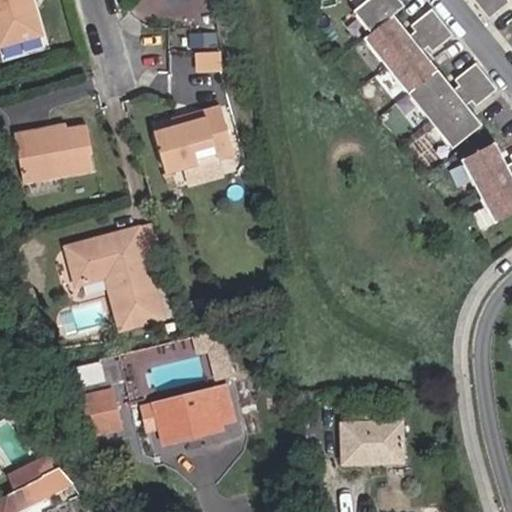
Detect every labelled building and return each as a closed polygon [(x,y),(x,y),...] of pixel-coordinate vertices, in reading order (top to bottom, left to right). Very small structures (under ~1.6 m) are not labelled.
[(0,0),(0,46),(38,36),(28,0),(0,0)] [(460,87),(455,92),(423,52),(428,48),(432,53),(454,36),(433,9),(411,27),(415,32),(410,36),(394,16),(405,7),(399,0),(369,0),(354,12),(372,34),(364,40),(454,151),(483,127),(468,108),(473,104),(477,109),(498,92),(477,65),(456,82),(460,87)] [(511,0),(473,0),(490,20),(511,3),(508,0),(511,0)] [(222,52),(196,55),(198,72),(224,69),(222,52)] [(219,158),(218,152),(232,148),(220,105),(184,115),(186,123),(174,127),(155,132),(166,172),(219,158)] [(184,115),(171,118),(174,127),(186,123),(184,115)] [(68,131),(67,126),(50,129),(51,135),(68,131)] [(68,131),(51,135),(50,129),(15,135),(24,186),(92,174),(89,158),(94,158),(88,128),(68,131)] [(511,156),(510,158),(511,160),(511,164),(508,167),(505,161),(496,144),(462,162),(495,225),(511,216),(511,156)] [(219,158),(234,154),(232,148),(218,152),(219,158)] [(160,253),(153,228),(139,232),(146,257),(160,253)] [(162,319),(146,257),(139,232),(114,239),(115,243),(116,247),(102,251),(101,247),(66,256),(74,289),(106,280),(120,330),(162,319)] [(103,358),(74,365),(79,389),(108,382),(103,358)] [(232,419),(224,387),(154,404),(160,427),(164,443),(221,429),(219,422),(232,419)] [(111,390),(74,399),(84,439),(121,429),(111,390)] [(147,431),(160,427),(154,404),(141,407),(147,431)] [(370,420),(370,406),(344,407),(344,421),(370,420)] [(401,419),(400,410),(384,411),(385,420),(401,419)] [(402,461),(401,422),(342,425),(343,463),(402,461)] [(42,463),(6,482),(12,493),(48,474),(42,463)] [(17,511),(59,490),(50,473),(48,474),(12,493),(3,498),(10,511),(17,511)]
